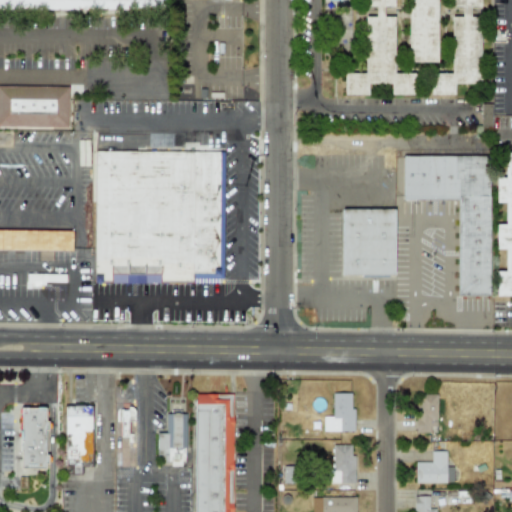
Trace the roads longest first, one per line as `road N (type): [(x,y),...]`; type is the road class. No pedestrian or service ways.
road 1 (primary): [(46,349),(511,353)]
road 2 (residential): [(279,351),(279,0)]
road 3 (residential): [(386,511),(387,352)]
